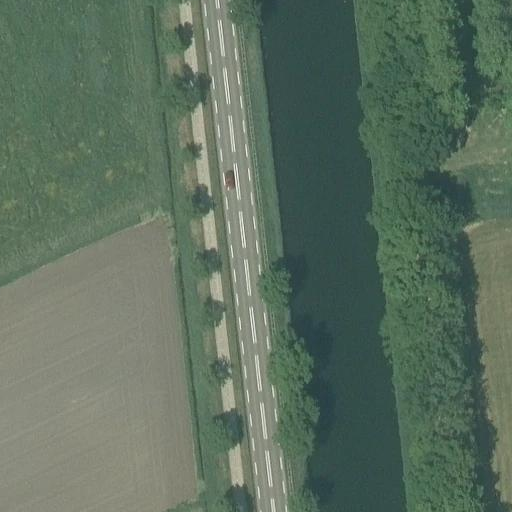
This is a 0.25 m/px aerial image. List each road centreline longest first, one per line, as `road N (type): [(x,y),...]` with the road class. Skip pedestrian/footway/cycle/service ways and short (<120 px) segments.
road 1 (track): [(450,511),(393,0)]
road 2 (primary): [(279,511),(223,0)]
